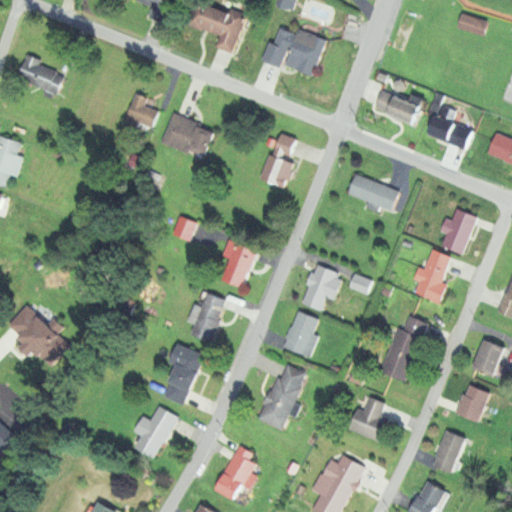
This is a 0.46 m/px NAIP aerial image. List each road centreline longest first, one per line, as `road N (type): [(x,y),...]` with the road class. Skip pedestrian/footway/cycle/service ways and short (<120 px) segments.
road 1 (residential): [(511,200),(25,0)]
road 2 (residential): [(165,511),(245,359),(339,127)]
road 3 (residential): [(378,511),(511,203)]
road 4 (residential): [(339,127),(386,0)]
